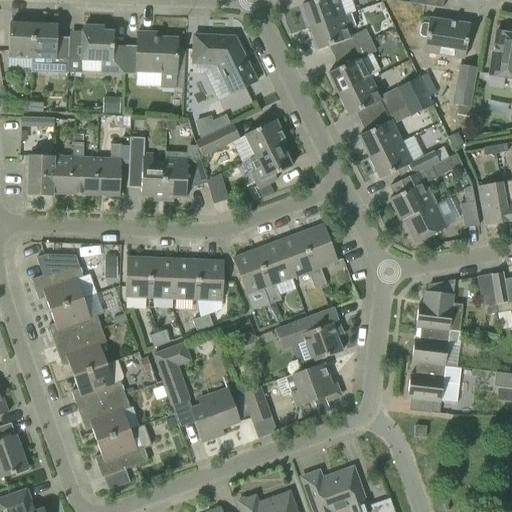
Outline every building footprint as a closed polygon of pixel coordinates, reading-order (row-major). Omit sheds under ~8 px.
[(301,6),(309,29),(343,17),(343,16),(336,0),(304,0),(305,4),(301,6)] [(408,0),(408,4),(442,9),(443,0),(408,0)] [(343,17),(309,29),(317,51),(351,39),(348,30),(354,28),(349,14),(343,16),(343,17)] [(423,53),(464,59),(466,45),(469,26),(428,19),(427,24),(423,24),(420,26),(419,34),(421,37),(425,38),(423,53)] [(7,58),(31,59),(32,21),(23,21),(22,25),(8,25),(7,58)] [(32,21),(31,59),(30,72),(67,74),(68,39),(56,38),(56,27),(42,26),(42,21),(32,21)] [(123,74),(124,47),(112,47),(113,34),(102,33),(103,28),(82,28),(80,60),(81,60),(81,63),(100,63),(99,73),(123,74)] [(364,30),(354,35),(359,46),(369,41),(364,30)] [(175,89),(177,39),(151,38),(152,33),(136,33),(134,73),(160,74),(160,89),(175,89)] [(511,33),(510,35),(495,33),(492,52),(488,76),(511,80),(511,83),(511,92),(511,91),(511,33)] [(237,44),(227,43),(228,38),(193,36),(192,64),(216,65),(230,95),(256,83),(237,44)] [(345,65),(327,74),(337,96),(370,80),(368,77),(379,71),(370,54),(375,52),(369,41),(359,46),(364,56),(359,58),(345,65)] [(453,105),(469,108),(475,69),(459,66),(453,105)] [(418,78),(396,88),(403,102),(425,92),(418,78)] [(370,80),(337,96),(348,117),(379,102),(380,101),(378,97),(370,80)] [(425,92),(403,102),(410,117),(432,106),(425,92)] [(108,100),(108,115),(117,116),(118,101),(108,100)] [(16,112),(29,113),(29,104),(17,103),(16,112)] [(29,104),(29,113),(42,113),(43,104),(29,104)] [(20,127),(53,128),(53,120),(20,119),(20,127)] [(166,119),(166,129),(174,129),(174,119),(166,119)] [(253,156),(254,158),(280,146),(285,144),(274,121),(244,136),(244,138),(239,140),(232,125),(194,143),(201,158),(231,143),(240,162),(253,156)] [(389,122),(357,137),(368,159),(400,143),(392,125),(390,121),(389,122)] [(457,135),(448,139),(453,150),(454,151),(463,146),(462,145),(457,135)] [(152,202),(162,202),(164,164),(163,164),(151,164),(152,155),(143,155),(143,139),(129,138),(127,168),(127,189),(140,189),(140,197),(152,198),(152,202)] [(72,143),(72,158),(70,196),(85,196),(85,194),(90,194),(90,196),(94,196),(96,159),(82,159),(83,144),(72,143)] [(400,143),(368,159),(379,180),(396,172),(407,166),(411,164),(410,162),(400,143)] [(109,160),(96,159),(94,196),(98,197),(98,194),(103,195),(103,197),(119,198),(120,160),(120,145),(110,145),(109,160)] [(505,145),(493,147),(495,154),(506,152),(505,145)] [(254,158),(249,160),(260,183),(291,168),(280,146),(254,158)] [(495,154),(493,147),(482,149),(483,156),(495,154)] [(411,164),(407,166),(412,176),(430,167),(438,163),(433,151),(423,156),(414,161),(414,160),(410,162),(411,164)] [(190,188),(206,184),(207,184),(206,181),(199,160),(186,160),(186,157),(164,156),(163,164),(164,164),(162,202),(172,203),(172,198),(185,199),(185,184),(189,184),(190,188)] [(51,195),(53,158),(28,157),(26,197),(45,197),(45,192),(49,192),(49,198),(51,198),(51,195)] [(72,158),(53,158),(51,195),(70,196),(72,158)] [(435,203),(426,184),(436,179),(430,167),(412,176),(392,186),(397,196),(388,200),(399,222),(402,221),(402,220),(431,206),(431,205),(434,204),(435,203)] [(207,184),(206,184),(212,205),(227,201),(220,175),(206,181),(207,184)] [(511,181),(502,183),(509,222),(511,221),(511,181)] [(509,222),(502,183),(477,188),(480,207),(484,227),(509,222)] [(465,204),(459,205),(463,229),(478,227),(474,207),(471,187),(462,191),(465,204)] [(402,220),(402,221),(413,244),(446,228),(434,204),(431,205),(431,206),(402,220)] [(302,233),(300,234),(319,287),(325,285),(319,269),(336,263),(322,225),(307,231),(309,235),(304,237),(302,233)] [(292,237),(277,242),(291,279),(307,273),(313,289),(319,287),(300,234),(297,235),(298,239),(293,241),(292,237)] [(257,250),(254,251),(274,303),(275,303),(280,301),(274,285),(291,279),(277,242),(262,248),(264,252),(259,254),(257,250)] [(274,303),(254,251),(252,252),(253,256),(248,258),(247,254),(231,259),(245,296),(262,290),(275,324),(282,322),(275,303),(274,303)] [(82,300),(75,280),(82,278),(74,257),(45,255),(35,259),(41,276),(30,280),(38,301),(44,299),(49,312),(82,300)] [(103,258),(103,279),(115,279),(115,258),(103,258)] [(124,298),(148,299),(150,259),(147,259),(147,264),(141,263),(142,259),(125,259),(125,279),(124,298)] [(148,299),(172,300),(174,261),(158,260),(158,264),(153,264),(153,260),(150,259),(148,299)] [(172,300),(197,301),(198,261),(195,261),(195,266),(189,265),(190,261),(174,261),(172,300)] [(198,261),(197,301),(221,302),(222,282),(223,262),(206,262),(206,266),(201,266),(201,262),(198,261)] [(497,314),(496,314),(499,330),(511,328),(509,311),(503,280),(502,273),(490,275),(494,300),(497,314)] [(511,278),(503,280),(509,311),(511,310),(511,278)] [(414,328),(415,328),(416,328),(459,333),(459,332),(462,305),(451,304),(453,282),(427,286),(426,292),(424,292),(422,306),(417,305),(414,328)] [(47,327),(54,347),(101,330),(96,317),(89,319),(82,300),(49,312),(53,324),(47,327)] [(333,329),(339,327),(332,309),(290,325),(274,331),(279,344),(285,341),(287,348),(303,342),(311,363),(341,352),(333,329)] [(208,315),(200,318),(204,330),(212,327),(208,315)] [(204,330),(200,318),(192,321),(196,333),(204,330)] [(410,363),(415,364),(415,363),(443,367),(446,344),(459,346),(460,332),(459,332),(459,333),(416,328),(415,328),(414,340),(413,340),(410,363)] [(68,364),(72,377),(105,365),(98,346),(105,343),(101,330),(54,347),(61,367),(68,364)] [(165,331),(157,334),(161,346),(169,343),(165,331)] [(161,346),(157,334),(149,337),(153,349),(161,346)] [(190,345),(195,359),(217,352),(212,337),(190,345)] [(184,344),(153,356),(162,382),(171,407),(186,403),(190,402),(178,367),(190,362),(184,344)] [(70,392),(77,412),(124,396),(119,383),(123,377),(117,361),(105,365),(72,377),(77,390),(70,392)] [(456,404),(460,369),(443,367),(415,363),(415,364),(414,376),(409,376),(406,398),(431,401),(429,414),(438,415),(439,402),(456,404)] [(290,394),(295,409),(334,394),(323,364),(275,381),(281,397),(290,394)] [(493,388),(511,390),(511,375),(494,373),(493,388)] [(240,395),(244,406),(251,425),(270,418),(259,388),(240,395)] [(200,406),(190,410),(194,424),(195,424),(201,443),(213,439),(211,433),(238,423),(231,404),(226,390),(198,400),(200,406)] [(91,430),(95,443),(138,427),(132,408),(129,409),(124,396),(77,412),(84,432),(91,430)] [(138,427),(95,443),(100,456),(93,458),(101,479),(147,462),(143,449),(151,447),(144,426),(139,428),(138,427)] [(413,426),(413,438),(425,439),(425,427),(413,426)] [(0,479),(15,474),(13,471),(26,466),(20,448),(17,450),(15,443),(18,442),(15,436),(0,441),(0,479)] [(312,511),(345,511),(348,511),(347,511),(367,511),(352,469),(321,480),(318,473),(301,479),(312,511)] [(0,500),(0,511),(42,511),(42,510),(36,511),(32,511),(29,503),(31,503),(27,491),(0,500)] [(295,511),(288,493),(256,504),(254,497),(237,503),(240,511),(295,511)]
